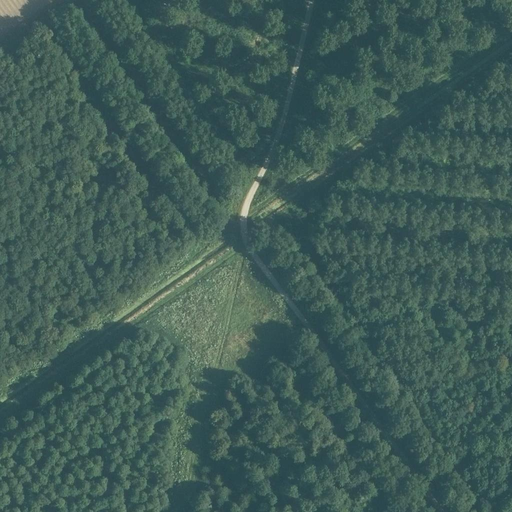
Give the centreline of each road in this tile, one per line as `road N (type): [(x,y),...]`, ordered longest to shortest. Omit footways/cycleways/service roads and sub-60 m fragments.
road 1 (track): [(245,243),(439,511)]
road 2 (track): [(311,0),(273,151),(240,224),(245,243)]
road 3 (track): [(123,0),(258,181)]
